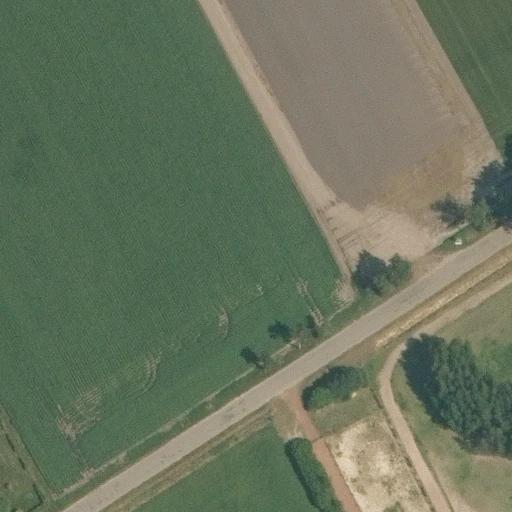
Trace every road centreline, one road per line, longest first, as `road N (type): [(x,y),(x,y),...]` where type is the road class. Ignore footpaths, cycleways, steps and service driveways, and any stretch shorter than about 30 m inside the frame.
road 1 (tertiary): [(75,511),(511,228)]
road 2 (track): [(278,380),(341,511)]
